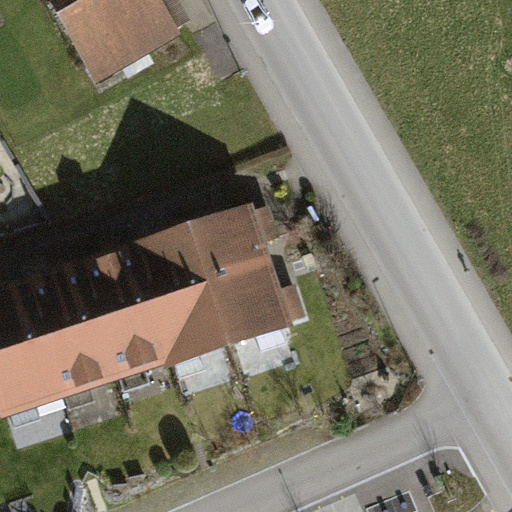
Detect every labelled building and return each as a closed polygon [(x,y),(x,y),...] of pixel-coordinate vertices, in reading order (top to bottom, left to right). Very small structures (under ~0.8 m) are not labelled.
[(51,0),(97,77),(175,32),(156,0),(51,0)] [(248,214),(192,232),(230,343),(285,325),(285,323),(303,317),(294,288),(275,294),(258,245),(278,239),(268,209),(248,216),(248,214)] [(192,232),(137,250),(172,356),(174,362),(230,343),(192,232)] [(137,250),(83,268),(118,374),(172,356),(137,250)] [(83,268),(28,287),(63,393),(118,375),(118,374),(83,268)] [(63,393),(28,287),(0,295),(0,390),(7,412),(63,393)]
